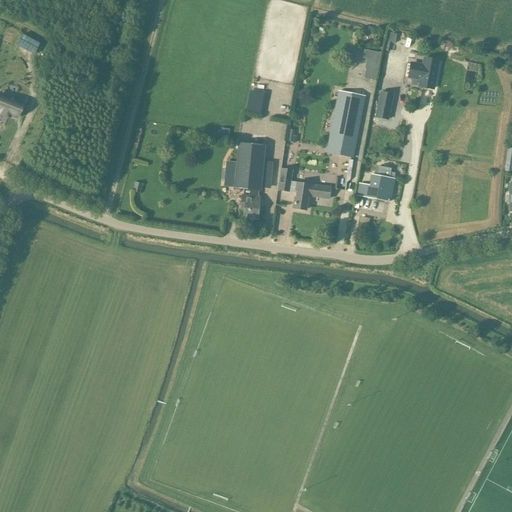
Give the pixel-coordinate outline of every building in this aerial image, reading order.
[(48,51),(30,42),(25,53),(43,61),(48,51)] [(375,81),(381,53),(364,49),(362,58),(367,59),(363,78),(375,81)] [(419,87),(433,89),(438,62),(424,59),(424,60),(430,61),(429,67),(411,64),(409,78),(420,80),(419,87)] [(28,77),(5,69),(3,75),(1,74),(0,78),(2,79),(0,85),(23,92),(25,87),(27,87),(29,83),(27,82),(28,77)] [(339,92),(326,154),(353,159),(365,97),(339,92)] [(376,117),(388,120),(393,95),(381,93),(376,117)] [(6,115),(18,119),(23,100),(0,94),(0,116),(5,118),(6,115)] [(234,188),(245,189),(244,196),(242,196),(241,204),(245,205),(244,218),(257,220),(260,197),(258,197),(259,190),(261,190),(261,187),(270,188),(271,174),(273,163),(264,162),(265,147),(238,145),(234,188)] [(359,183),(357,195),(390,202),(394,179),(393,179),(395,174),(390,173),(391,169),(379,167),(375,186),(359,183)] [(295,209),(305,210),(307,196),(329,199),(330,188),(298,184),(290,183),(292,171),(281,170),(279,190),(289,191),(289,190),(297,191),(295,209)] [(135,183),(133,192),(140,193),(142,184),(135,183)]
